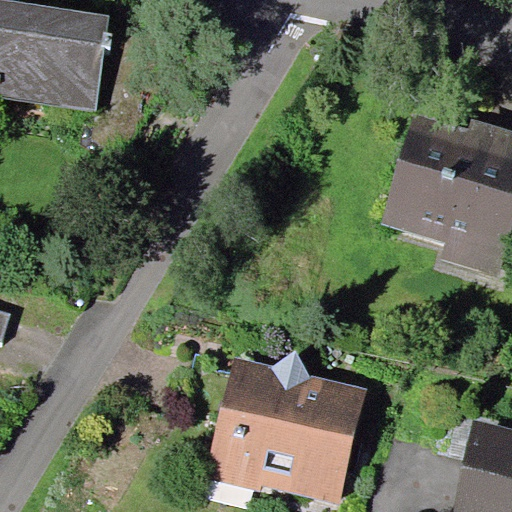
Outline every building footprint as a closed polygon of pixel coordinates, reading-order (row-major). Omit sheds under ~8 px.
[(108,29),(0,15),(0,115),(96,128),(108,29)] [(511,259),(511,145),(470,131),(401,126),(375,232),(509,271),(511,259)] [(0,355),(11,322),(0,318),(0,355)] [(296,511),(332,511),(365,405),(234,370),(206,492),(296,511)] [(511,511),(511,445),(465,435),(448,511),(511,511)]
